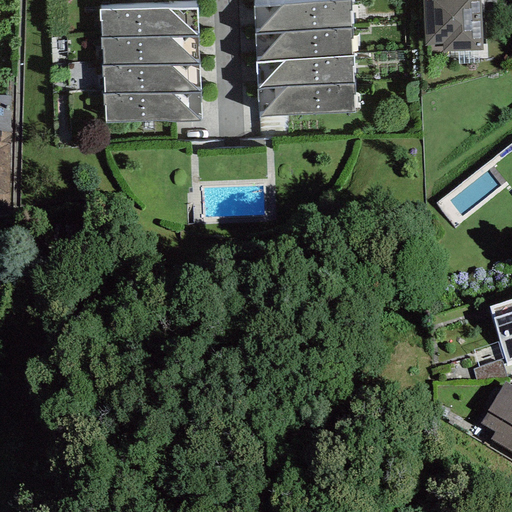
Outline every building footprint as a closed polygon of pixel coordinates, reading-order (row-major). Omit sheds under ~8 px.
[(442,52),(482,50),(480,0),(422,0),(424,46),(442,46),(442,52)] [(254,34),(351,28),(350,1),(253,7),(254,34)] [(101,39),(198,37),(196,8),(99,10),(101,39)] [(351,28),(254,34),(256,63),(352,57),(351,28)] [(198,37),(101,39),(102,66),(198,64),(198,37)] [(352,57),(256,63),(257,90),(353,84),(352,57)] [(198,64),(102,66),(104,95),(199,93),(198,64)] [(353,84),(257,90),(259,117),(354,112),(353,84)] [(199,93),(104,95),(105,123),(200,121),(199,93)] [(0,132),(9,132),(10,96),(0,95),(0,132)] [(0,207),(10,207),(12,132),(9,132),(0,132),(0,207)] [(78,246),(83,232),(69,228),(65,242),(78,246)] [(511,299),(488,307),(506,364),(511,361),(511,299)] [(475,380),(507,377),(502,362),(500,361),(496,361),(473,369),(475,380)] [(511,386),(504,382),(480,424),(494,432),(490,439),(511,452),(511,386)]
